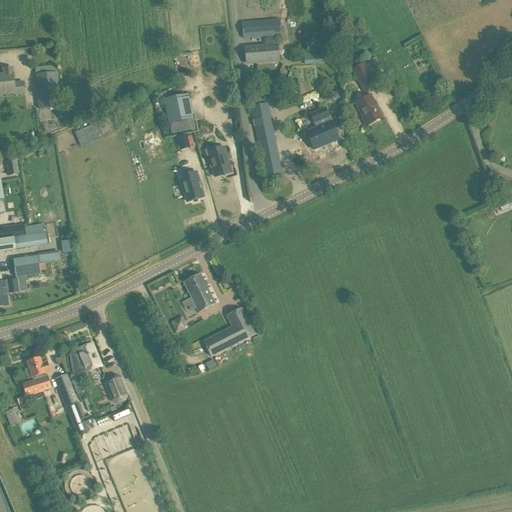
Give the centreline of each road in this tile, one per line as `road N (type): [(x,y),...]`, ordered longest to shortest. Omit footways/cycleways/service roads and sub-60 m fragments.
road 1 (tertiary): [(257,220),(511,71)]
road 2 (unclassified): [(180,511),(91,301)]
road 3 (unclassified): [(257,220),(232,0)]
road 4 (tertiary): [(91,301),(257,220)]
